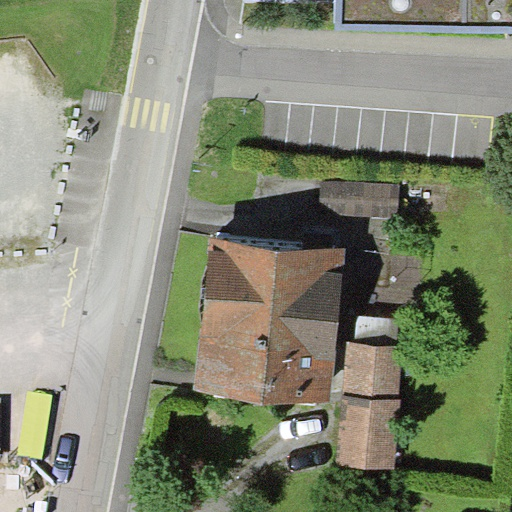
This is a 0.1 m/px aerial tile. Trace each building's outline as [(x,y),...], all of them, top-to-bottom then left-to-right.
[(511,0),(336,0),(336,27),(511,30),(511,0)] [(398,216),(399,185),(324,181),(322,212),(398,216)] [(192,389),(329,403),(345,249),(208,236),(192,389)] [(347,341),(343,395),(400,399),(404,345),(347,341)] [(400,399),(343,395),(336,467),(395,472),(400,399)]
